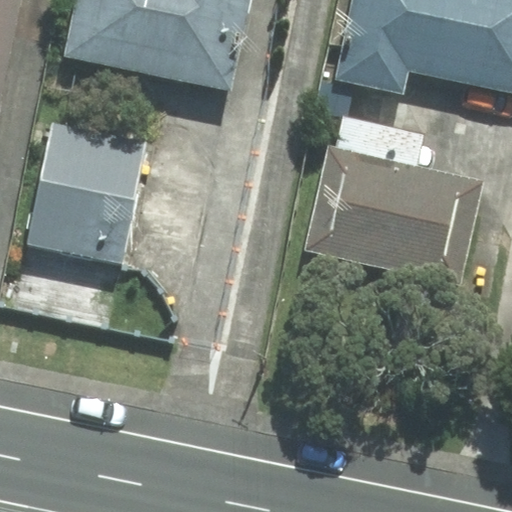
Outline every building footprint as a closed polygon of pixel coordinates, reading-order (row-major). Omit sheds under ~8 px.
[(0,0),(0,94),(19,0),(0,0)] [(271,0),(103,0),(94,45),(253,78),(271,0)] [(511,0),(354,0),(339,77),(399,89),(405,64),(511,86),(511,0)] [(249,113),(87,78),(69,169),(228,203),(249,113)] [(482,181),(331,147),(307,248),(458,283),(482,181)] [(227,213),(66,177),(47,269),(206,303),(227,213)]
